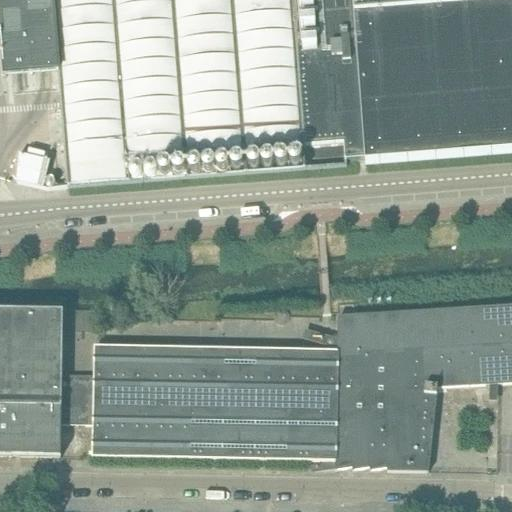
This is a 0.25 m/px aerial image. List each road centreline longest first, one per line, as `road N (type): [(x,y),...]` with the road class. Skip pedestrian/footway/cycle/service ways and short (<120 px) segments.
road 1 (tertiary): [(0,211),(511,174)]
road 2 (residential): [(511,492),(0,484)]
